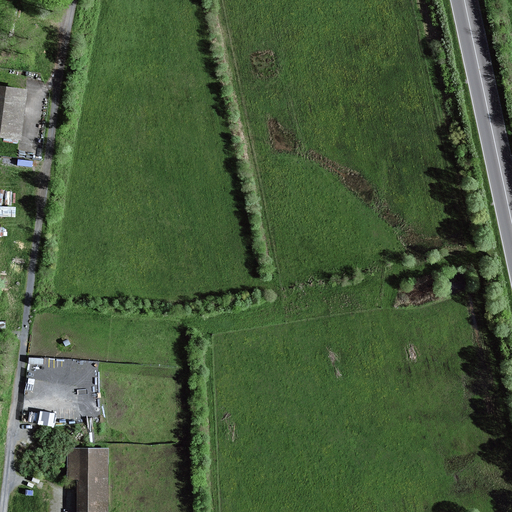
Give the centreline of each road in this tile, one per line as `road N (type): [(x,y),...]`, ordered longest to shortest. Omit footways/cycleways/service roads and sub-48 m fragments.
road 1 (unclassified): [(2,511),(73,0)]
road 2 (primary): [(465,0),(511,216)]
